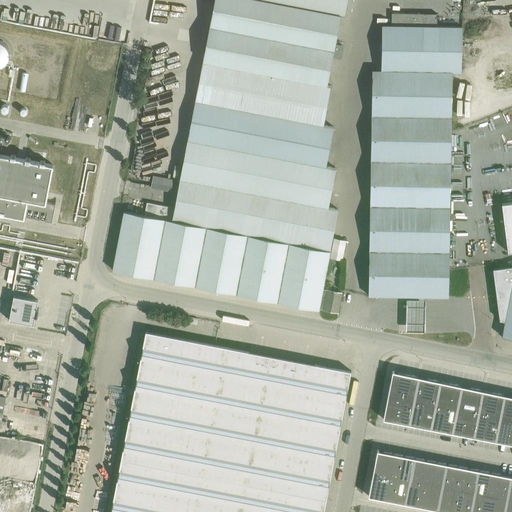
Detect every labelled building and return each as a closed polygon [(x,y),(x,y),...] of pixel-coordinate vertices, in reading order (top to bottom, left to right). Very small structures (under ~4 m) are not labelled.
[(324,124),(331,86),(327,85),(333,56),(341,57),(343,45),(335,43),(341,15),(264,0),(214,0),(195,100),(324,124)] [(345,15),(347,0),(264,0),(341,15),(345,15)] [(448,296),(452,72),(461,72),(462,26),(437,26),(437,14),(392,13),(392,25),(382,25),(381,70),(372,69),(368,295),(371,295),(371,298),(376,298),(376,295),(448,296)] [(328,154),(333,126),(324,124),(195,100),(188,139),(331,167),(333,155),(328,154)] [(336,167),(331,167),(188,139),(180,179),(334,208),(336,196),(330,195),(336,167)] [(46,202),(54,164),(0,153),(0,211),(52,222),(55,203),(54,203),(54,204),(46,202)] [(154,176),(151,188),(171,192),(174,180),(154,176)] [(331,247),(338,208),(334,208),(180,179),(175,207),(147,202),(144,215),(331,247)] [(511,250),(511,201),(502,203),(504,223),(508,251),(511,250)] [(323,288),(331,247),(144,215),(124,211),(113,269),(319,308),(323,288)] [(343,260),(346,240),(334,238),(330,257),(343,260)] [(511,337),(511,265),(493,268),(500,320),(505,321),(502,336),(511,337)] [(338,312),(342,292),(323,288),(319,308),(338,312)] [(13,295),(9,320),(33,324),(35,317),(37,317),(38,308),(36,308),(38,300),(13,295)] [(425,299),(406,299),(405,330),(425,330),(425,299)] [(323,511),(348,383),(351,371),(315,364),(249,351),(146,331),(110,511),(323,511)] [(511,395),(392,371),(383,419),(511,443),(511,395)] [(511,511),(511,475),(377,449),(368,496),(454,511),(511,511)]
